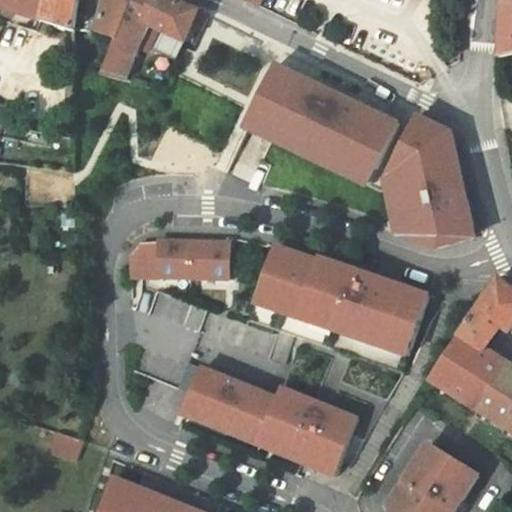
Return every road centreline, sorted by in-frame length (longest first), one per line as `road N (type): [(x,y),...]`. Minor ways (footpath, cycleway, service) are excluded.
road 1 (residential): [(511,249),(442,272),(264,214),(207,204),(160,206),(124,222),(107,249),(114,413),(132,439),(309,511)]
road 2 (unclassified): [(211,0),(382,90),(420,100),(475,97)]
road 3 (unclassified): [(475,97),(481,151),(511,246)]
